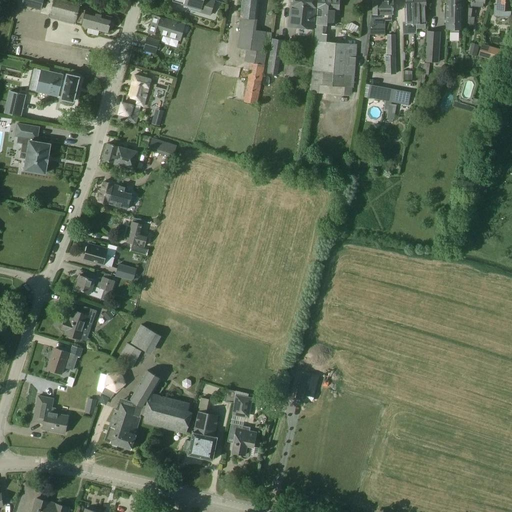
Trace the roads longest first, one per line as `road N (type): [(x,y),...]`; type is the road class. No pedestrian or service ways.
road 1 (residential): [(45,283),(87,180),(139,0)]
road 2 (tertiary): [(265,511),(87,470),(11,462)]
road 3 (residential): [(0,421),(45,283)]
